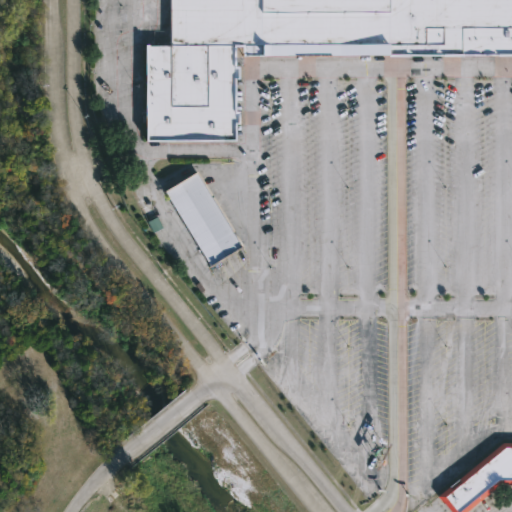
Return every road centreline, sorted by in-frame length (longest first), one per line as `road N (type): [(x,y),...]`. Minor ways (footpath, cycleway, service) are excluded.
road 1 (tertiary): [(49,0),(52,138),(88,234),(210,384)]
road 2 (tertiary): [(228,368),(118,230),(87,163),(76,125),(74,0)]
road 3 (tertiary): [(210,384),(133,443),(70,511)]
road 4 (tertiary): [(347,511),(228,368)]
road 5 (tertiary): [(210,384),(312,511)]
